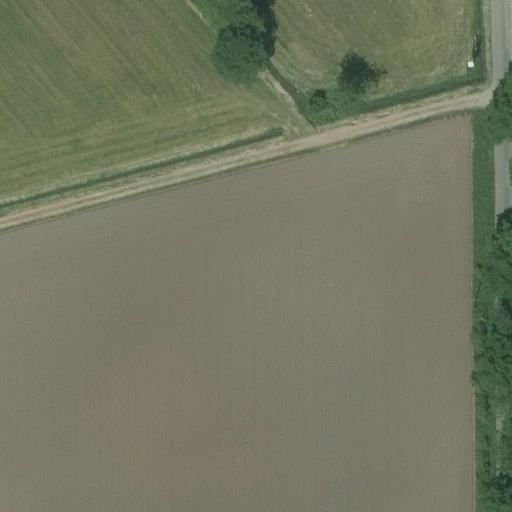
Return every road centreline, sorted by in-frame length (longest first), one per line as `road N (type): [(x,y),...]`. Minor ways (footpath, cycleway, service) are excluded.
road 1 (track): [(506,93),(0,223)]
road 2 (unclassified): [(502,0),(511,511)]
